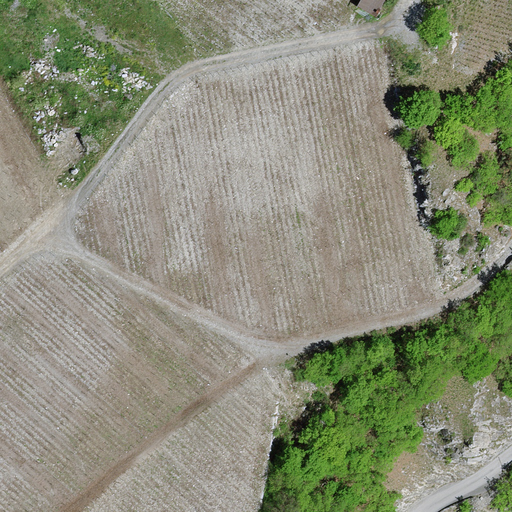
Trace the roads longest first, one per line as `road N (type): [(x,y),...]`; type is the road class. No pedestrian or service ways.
road 1 (track): [(39,232),(239,332),(288,342),(453,297),(511,246)]
road 2 (track): [(0,269),(179,70),(387,25),(409,0)]
